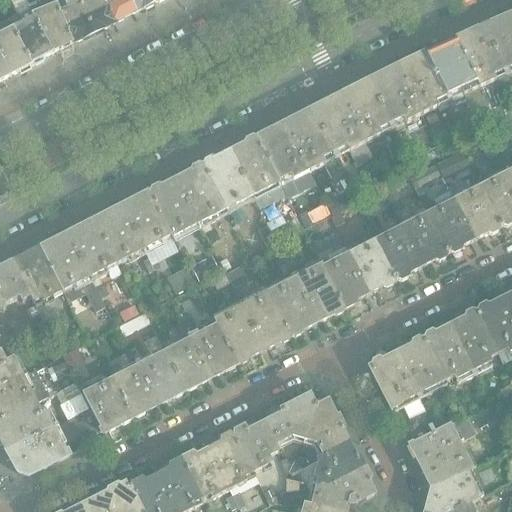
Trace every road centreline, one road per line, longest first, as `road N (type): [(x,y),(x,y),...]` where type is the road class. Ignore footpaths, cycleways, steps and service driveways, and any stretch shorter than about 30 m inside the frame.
road 1 (secondary): [(0,218),(435,0)]
road 2 (residential): [(22,511),(330,354)]
road 3 (secondary): [(261,11),(0,142)]
road 4 (residential): [(330,354),(511,261)]
road 5 (residential): [(390,511),(395,490),(330,354)]
